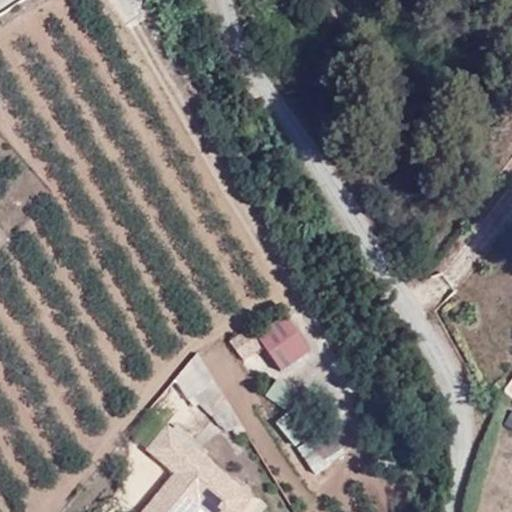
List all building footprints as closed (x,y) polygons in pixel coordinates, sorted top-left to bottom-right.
[(285,373),(313,355),(287,317),(259,336),(266,346),(285,373)] [(229,342),(249,377),(270,365),(250,330),(229,342)] [(241,425),(200,356),(179,380),(193,401),(195,400),(217,418),(222,414),(233,430),(241,425)] [(305,426),(317,408),(282,383),(269,401),(305,426)] [(190,447),(169,429),(149,452),(177,476),(146,511),(199,511),(202,508),(207,511),(245,511),(254,502),(201,457),(190,447)] [(315,475),(344,455),(328,431),(299,451),(315,475)] [(204,454),(193,444),(190,447),(201,457),(204,454)]
